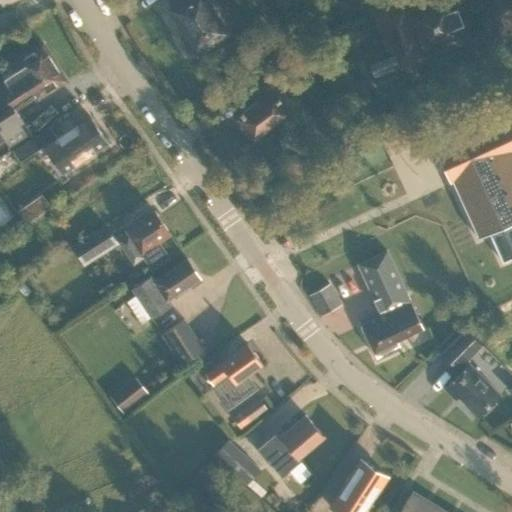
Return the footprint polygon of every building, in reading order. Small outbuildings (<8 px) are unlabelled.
[(193,48),(194,50),(224,32),(204,0),(178,0),(180,2),(169,9),(184,32),(179,36),(188,51),(193,48)] [(369,65),(374,77),(421,60),(420,57),(467,39),(452,0),(425,0),(402,8),(400,1),(371,12),(386,51),(390,49),(393,56),(369,65)] [(315,24),(325,22),(322,10),(312,13),(315,24)] [(28,138),(31,136),(13,108),(24,101),(21,97),(30,92),(36,100),(66,80),(42,43),(11,62),(16,69),(0,80),(0,141),(3,140),(10,150),(28,138)] [(237,120),(251,138),(285,113),(283,111),(291,105),(284,95),(285,94),(268,71),(246,86),(255,99),(238,112),(241,117),(237,120)] [(31,136),(28,138),(36,150),(36,151),(43,146),(44,146),(62,173),(94,151),(107,142),(92,120),(89,115),(55,137),(48,126),(49,125),(49,124),(48,125),(33,135),(31,136)] [(511,118),(436,153),(437,155),(439,154),(446,168),(451,165),(457,178),(449,181),(450,183),(452,182),(478,238),(489,233),(502,262),(511,256),(511,118)] [(169,257),(159,241),(169,234),(153,211),(124,230),(127,233),(116,241),(132,265),(145,256),(153,268),(169,257)] [(106,225),(89,236),(99,252),(116,242),(106,225)] [(358,324),(375,359),(398,347),(396,341),(422,329),(386,251),(356,264),(380,314),(358,324)] [(187,286),(199,279),(186,260),(153,282),(149,276),(130,288),(134,295),(126,301),(141,324),(150,318),(169,306),(165,301),(171,297),(173,299),(188,288),(187,286)] [(339,305),(328,284),(308,295),(319,316),(339,305)] [(161,333),(181,363),(204,348),(184,318),(161,333)] [(456,371),(482,345),(466,329),(440,355),(456,371)] [(212,387),(228,409),(235,404),(256,389),(247,376),(252,372),(261,365),(253,353),(246,344),(215,367),(210,359),(188,374),(203,393),(212,387)] [(501,395),(469,363),(444,387),(456,399),(456,400),(459,397),(479,416),(501,395)] [(123,413),(149,392),(136,376),(109,396),(123,413)] [(233,416),(241,427),(267,409),(259,398),(233,416)] [(279,437),(276,434),(256,451),(268,464),(280,478),(299,461),(297,458),(322,437),(304,416),(279,437)] [(213,455),(227,467),(246,484),(261,468),(228,439),(213,455)] [(359,458),(333,499),(335,500),(335,499),(334,498),(336,495),(341,499),(334,509),(338,511),(368,511),(372,505),(370,504),(387,476),(359,458)] [(451,511),(409,486),(393,511),(451,511)]
